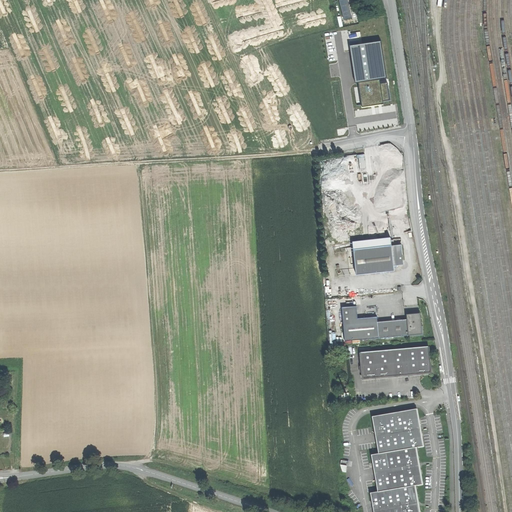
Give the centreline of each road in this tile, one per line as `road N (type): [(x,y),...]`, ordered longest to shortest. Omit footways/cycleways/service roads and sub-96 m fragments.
road 1 (residential): [(412,134),(453,401),(460,511)]
road 2 (track): [(122,465),(153,460),(159,418),(137,162)]
road 3 (track): [(0,170),(320,150)]
road 4 (tertiary): [(16,476),(122,465),(270,511)]
road 5 (track): [(274,155),(206,0)]
road 6 (track): [(451,167),(438,99),(434,0)]
road 7 (track): [(0,22),(62,166)]
road 8 (residential): [(391,0),(412,134)]
